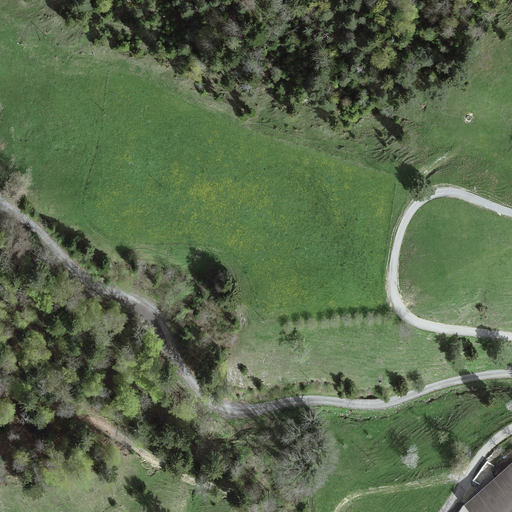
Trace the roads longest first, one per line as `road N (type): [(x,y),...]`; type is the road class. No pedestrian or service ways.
road 1 (unclassified): [(0,201),(80,274),(152,313),(192,383),(224,406),(382,402),(511,373)]
road 2 (unclassified): [(511,336),(429,325),(401,310),(393,290),(400,233),(427,196),(459,191),(511,211)]
road 3 (track): [(0,388),(87,416),(186,481),(213,486),(253,511)]
road 4 (track): [(335,511),(367,490),(467,475)]
